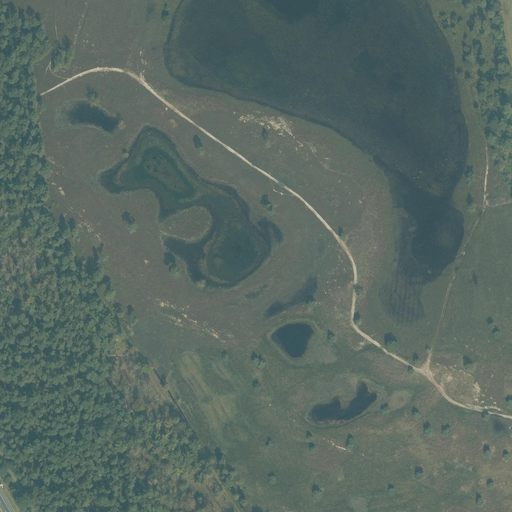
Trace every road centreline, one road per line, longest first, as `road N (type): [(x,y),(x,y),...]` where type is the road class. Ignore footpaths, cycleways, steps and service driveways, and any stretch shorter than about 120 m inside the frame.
road 1 (track): [(511,418),(449,400),(355,328),(355,268),(339,240),(287,189),(135,76),(99,69),(69,79)]
road 2 (track): [(236,511),(0,136)]
road 3 (track): [(423,373),(451,277),(484,215),(511,214)]
